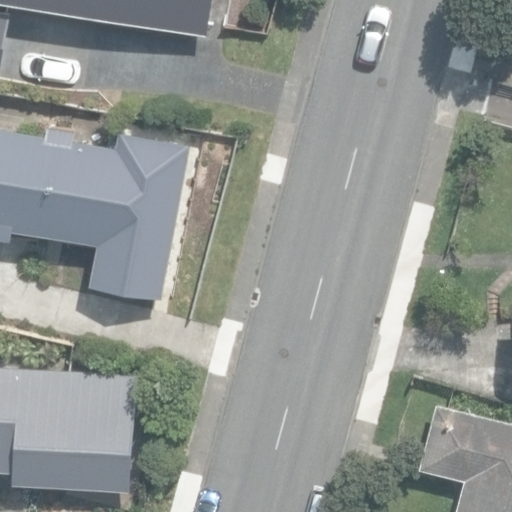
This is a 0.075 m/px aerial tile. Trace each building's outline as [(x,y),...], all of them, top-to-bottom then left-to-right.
[(0,0),(211,33),(216,0),(0,0)] [(0,76),(4,77),(17,10),(0,6),(0,76)] [(23,224),(114,240),(132,144),(81,135),(83,125),(52,119),(50,129),(0,120),(0,233),(20,237),(23,224)] [(0,466),(73,473),(79,367),(0,360),(0,466)] [(461,511),(511,511),(511,414),(444,396),(425,462),(472,475),(461,511)]
